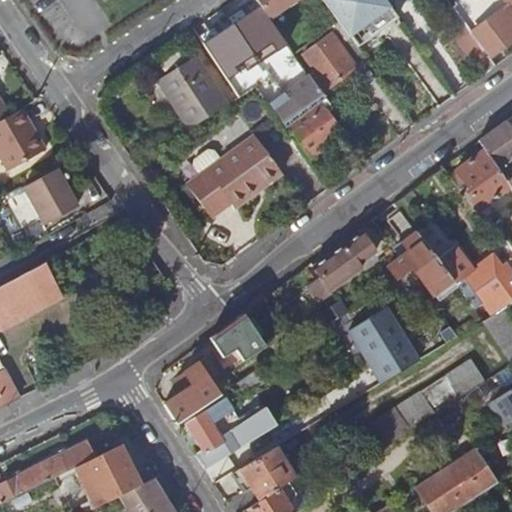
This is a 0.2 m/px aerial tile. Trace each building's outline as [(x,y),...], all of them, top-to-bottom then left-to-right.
[(252,0),(266,19),(291,0),(252,0)] [(321,0),(338,24),(350,39),(391,11),(382,0),(321,0)] [(494,57),(511,42),(511,0),(500,0),(481,15),(469,0),(467,0),(453,11),(454,12),(472,37),(476,34),(494,57)] [(231,78),(282,44),(259,10),(208,44),(231,78)] [(484,77),(496,69),(472,37),(454,12),(442,21),(484,77)] [(356,71),(367,63),(353,44),(350,39),(338,24),(331,29),(342,44),(339,46),(356,71)] [(310,77),(323,95),(356,71),(339,46),(333,37),(304,59),(315,74),(310,77)] [(157,83),(190,132),(227,108),(194,59),(157,83)] [(310,77),(269,109),(310,163),(346,136),(318,98),(323,95),(310,77)] [(0,121),(8,117),(0,104),(0,121)] [(22,109),(8,117),(0,121),(0,160),(8,174),(46,154),(22,109)] [(511,117),(477,143),(483,151),(497,171),(503,167),(511,161),(511,117)] [(255,138),(220,163),(214,154),(208,153),(195,163),(194,169),(201,177),(187,187),(211,220),(231,205),(233,207),(262,186),(264,190),(283,176),(255,138)] [(505,183),(497,171),(483,151),(448,176),(484,225),(488,222),(485,217),(489,214),(485,207),(510,190),(505,183)] [(511,179),(503,167),(497,171),(505,183),(511,179)] [(76,209),(55,170),(21,187),(43,226),(76,209)] [(262,186),(233,207),(235,211),(264,190),(262,186)] [(435,261),(398,213),(386,221),(403,243),(392,252),(394,255),(397,259),(386,267),(396,280),(411,269),(431,296),(451,281),(435,261)] [(373,252),(356,231),(309,265),(328,291),(359,269),(356,265),(373,252)] [(511,302),(511,285),(508,280),(511,277),(502,264),(498,268),(491,257),(471,272),(453,248),(435,261),(451,281),(473,310),(482,304),(491,317),(503,310),(511,302)] [(0,319),(56,290),(43,263),(0,286),(0,319)] [(385,309),(348,332),(372,373),(409,350),(385,309)] [(511,363),(511,323),(503,310),(491,317),(482,322),(511,364),(511,363)] [(240,316),(207,339),(222,359),(234,350),(242,361),(263,346),(240,316)] [(217,376),(205,358),(183,373),(186,378),(173,386),(179,394),(162,405),(175,424),(218,396),(208,381),(217,376)] [(482,383),(469,363),(358,434),(360,437),(372,454),(482,383)] [(0,408),(18,399),(2,371),(0,371),(0,408)] [(264,385),(255,372),(235,385),(244,398),(264,385)] [(208,381),(218,396),(226,391),(217,376),(208,381)] [(511,388),(502,395),(506,400),(511,395),(511,388)] [(502,395),(485,406),(494,419),(499,416),(505,426),(510,423),(511,421),(511,395),(506,400),(502,395)] [(237,421),(224,401),(184,426),(203,455),(196,459),(204,471),(274,426),(264,410),(259,413),(257,409),(237,421)] [(139,486),(119,447),(84,464),(79,466),(99,506),(126,493),(139,486)] [(84,464),(77,449),(15,479),(14,478),(0,484),(0,503),(79,466),(84,464)] [(293,479),(274,449),(229,474),(244,491),(250,488),(258,502),(277,490),(293,479)] [(379,511),(453,511),(495,484),(473,450),(412,490),(426,511),(391,511),(388,507),(379,511)] [(170,511),(152,480),(139,486),(126,493),(134,504),(137,502),(143,511),(170,511)] [(290,511),(277,490),(258,502),(247,509),(248,511),(290,511)]
